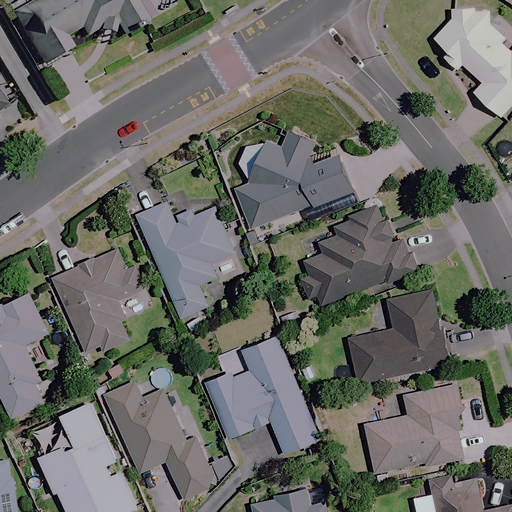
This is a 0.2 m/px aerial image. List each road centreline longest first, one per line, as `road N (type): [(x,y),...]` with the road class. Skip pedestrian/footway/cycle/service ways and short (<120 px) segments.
road 1 (tertiary): [(0,209),(129,118),(231,66),(314,10)]
road 2 (residential): [(511,291),(482,218),(314,10)]
